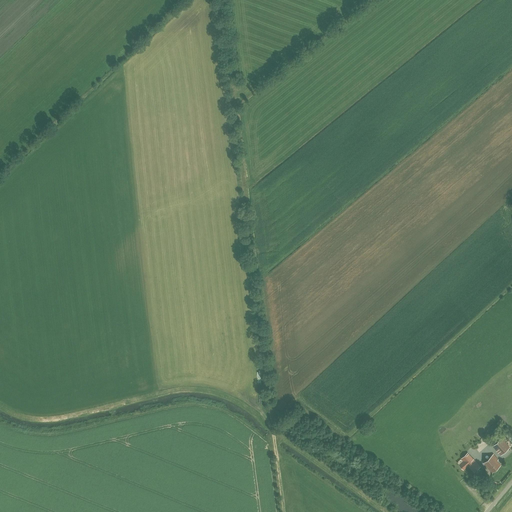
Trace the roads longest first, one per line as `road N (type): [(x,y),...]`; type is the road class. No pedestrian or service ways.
road 1 (track): [(220,0),(281,511)]
road 2 (track): [(0,407),(34,420),(73,417),(208,389),(254,413),(384,511)]
